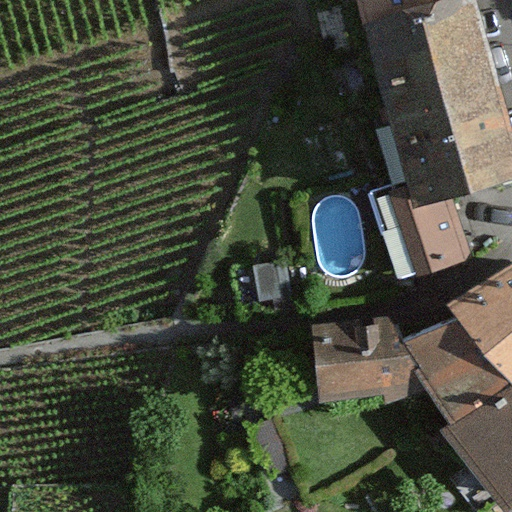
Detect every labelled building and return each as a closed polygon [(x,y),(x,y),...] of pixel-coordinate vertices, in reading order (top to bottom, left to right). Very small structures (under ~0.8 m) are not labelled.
[(356,0),(361,18),(418,5),(470,187),(511,180),(511,123),(476,3),(475,0),(356,0)] [(418,5),(361,18),(406,182),(390,183),(416,268),(473,255),(462,218),(447,193),(470,187),(418,5)] [(511,380),(511,259),(448,291),(458,309),(511,380)] [(287,265),(260,268),(264,300),(290,297),(287,265)] [(511,382),(511,380),(458,309),(400,334),(410,360),(428,390),(445,418),(511,382)] [(410,360),(400,334),(393,315),(312,315),(315,391),(384,386),(386,400),(428,390),(410,360)] [(511,382),(445,418),(505,504),(511,501),(511,382)] [(296,462),(277,419),(255,428),(274,471),(296,462)]
